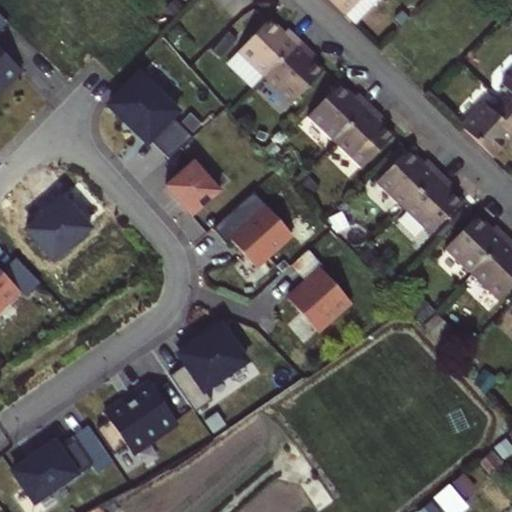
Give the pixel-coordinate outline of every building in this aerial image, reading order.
[(330,0),(349,17),(365,0),(330,0)] [(261,80),(298,41),(286,29),(282,33),(268,20),(235,54),(261,80)] [(321,72),(312,62),(306,57),(310,53),(298,41),(261,80),(288,106),(321,72)] [(0,88),(19,69),(0,49),(0,88)] [(316,58),(310,53),(306,57),(312,62),(316,58)] [(508,91),(499,100),(511,113),(511,70),(500,83),(508,91)] [(150,138),(168,159),(192,137),(174,116),(179,112),(144,72),(112,100),(148,140),(150,138)] [(304,118),(330,143),(367,105),(354,92),(350,97),(336,85),(304,118)] [(460,125),(491,156),(510,137),(511,138),(511,113),(499,100),(490,110),(482,102),(460,125)] [(375,121),(379,117),(367,105),(330,143),(358,169),(390,136),(375,121)] [(371,182),(398,208),(435,170),(423,158),(418,162),(404,149),(371,182)] [(219,190),(192,160),(164,185),(191,215),(219,190)] [(448,182),(435,170),(398,208),(426,234),(458,201),(443,187),(448,182)] [(291,234),(253,191),(212,227),(226,243),(230,239),(255,266),(291,234)] [(61,199),(26,230),(50,257),(58,257),(88,230),(61,199)] [(467,274),(504,236),(491,224),(487,229),(472,215),(440,248),(467,274)] [(511,253),(511,243),(504,236),(467,274),(494,300),(511,281),(511,253)] [(323,267),(308,249),(291,264),(306,281),(321,268),(323,267)] [(15,258),(0,272),(17,289),(24,296),(38,282),(15,258)] [(350,301),(321,268),(306,281),(287,298),(316,331),(350,301)] [(0,271),(0,305),(17,289),(0,272),(0,271)] [(185,364),(168,375),(194,413),(211,401),(204,390),(245,362),(220,326),(178,354),(185,364)] [(314,511),(372,511),(489,444),(450,378),(406,404),(394,385),(386,389),(401,413),(293,477),(314,511)] [(104,424),(92,432),(109,457),(121,448),(126,455),(171,424),(146,387),(127,399),(129,402),(121,407),(119,404),(99,417),(104,424)] [(49,445),(8,474),(30,505),(70,477),(71,479),(87,468),(70,444),(55,454),(49,445)]
